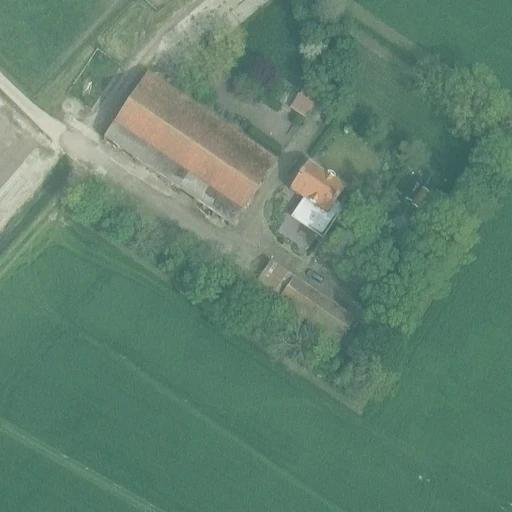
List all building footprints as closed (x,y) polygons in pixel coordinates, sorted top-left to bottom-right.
[(96,49),(66,95),(91,112),(121,66),(96,49)] [(149,169),(232,226),(275,163),(146,74),(102,138),(138,162),(131,173),(141,180),(149,169)] [(289,107),(306,118),(315,105),(298,94),(289,107)] [(289,192),(324,217),(344,189),(309,165),(289,192)] [(276,304),(336,343),(354,316),(269,261),(254,286),(278,301),(276,304)]
